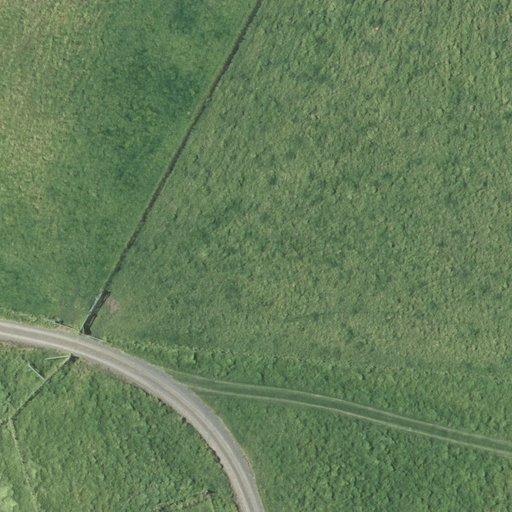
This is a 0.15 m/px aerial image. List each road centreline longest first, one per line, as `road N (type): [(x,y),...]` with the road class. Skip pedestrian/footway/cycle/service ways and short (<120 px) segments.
road 1 (track): [(154,377),(302,394),(511,438)]
road 2 (track): [(0,324),(73,341),(154,377),(229,443),(249,511)]
